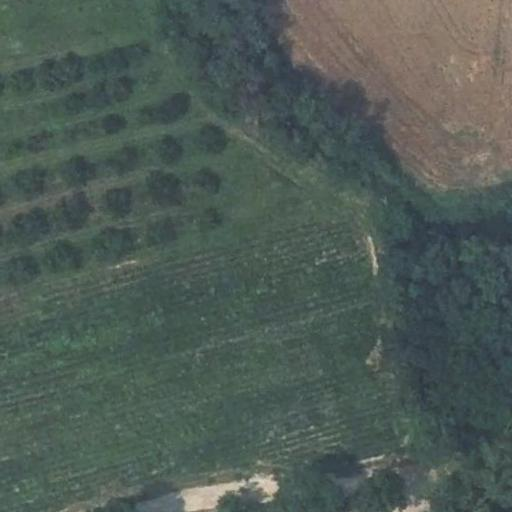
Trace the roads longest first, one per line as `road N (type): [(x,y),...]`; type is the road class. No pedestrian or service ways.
road 1 (track): [(445,456),(404,309),(354,205),(213,105),(178,66),(153,0)]
road 2 (track): [(133,511),(445,456)]
